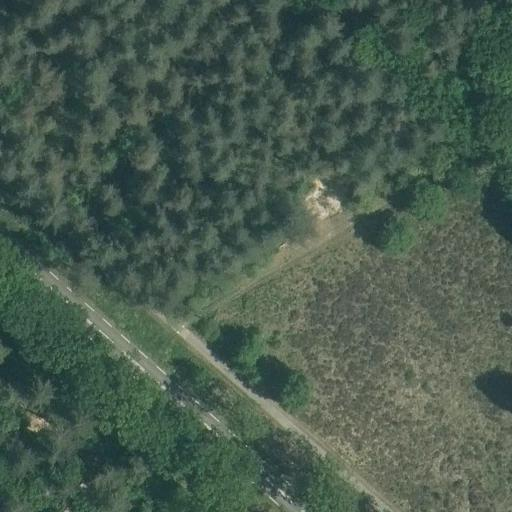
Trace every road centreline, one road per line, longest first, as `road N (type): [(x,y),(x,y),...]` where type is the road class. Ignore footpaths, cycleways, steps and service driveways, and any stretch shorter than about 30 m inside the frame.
road 1 (track): [(136,369),(223,294),(511,116)]
road 2 (tertiary): [(298,511),(0,248)]
